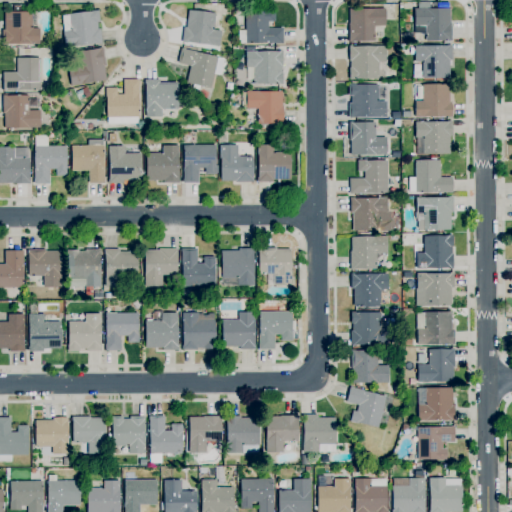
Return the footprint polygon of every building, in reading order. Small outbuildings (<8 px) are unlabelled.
[(451,42),(447,41),(425,41),(425,34),(414,34),(414,9),(417,9),(417,2),(429,2),(429,9),(450,9),(450,23),(451,23),(451,42)] [(352,42),(348,42),(348,23),(349,23),(349,9),(384,9),(385,26),(373,26),(374,41),(352,42)] [(64,47),(63,31),(62,16),(68,15),(68,14),(91,12),(91,11),(98,10),(99,22),(97,22),(97,29),(100,29),(101,44),(97,44),(96,43),(64,47)] [(218,47),(209,46),(209,45),(187,42),(186,43),(181,43),(183,27),(186,28),(188,10),(215,14),(213,30),(220,31),(218,47)] [(276,44),(267,44),(267,43),(238,43),(238,30),(245,30),(244,11),(265,11),(265,10),(274,10),(274,22),(268,22),(268,28),(282,28),(282,44),(276,44)] [(39,44),(2,45),(1,30),(4,30),(4,12),(31,12),(31,29),(39,29),(39,44)] [(449,78),(422,78),(422,62),(414,62),(414,54),(410,54),(410,48),(414,48),(414,46),(451,45),(451,60),(449,60),(449,78)] [(349,80),(349,68),(350,68),(349,62),(348,46),(352,46),(352,47),(385,46),(385,62),(378,62),(378,78),(356,79),(356,80),(349,80)] [(70,86),(68,69),(79,67),(76,52),(102,48),(105,66),(104,66),(106,80),(70,86)] [(199,89),(192,88),(193,84),(186,83),(190,66),(177,63),(181,48),(217,57),(217,58),(222,59),(219,75),(214,74),(210,89),(199,86),(199,89)] [(282,84),(275,85),(275,84),(253,84),(253,67),(245,68),(245,51),(256,51),(256,52),(278,52),(278,51),(282,51),(282,66),(281,66),(281,73),(282,73),(282,84)] [(18,91),(2,91),(2,72),(16,72),(16,58),(39,58),(40,90),(18,90),(18,91)] [(106,124),(106,97),(105,97),(105,88),(116,88),(116,94),(123,94),(123,80),(139,79),(139,85),(138,85),(138,95),(138,117),(137,117),(137,123),(106,124)] [(145,117),(145,107),(145,84),(144,84),(144,80),(159,79),(159,82),(177,82),(177,109),(161,109),(161,117),(145,117)] [(348,118),(348,103),(351,103),(351,96),(348,96),(348,84),(355,84),(355,85),(378,85),(378,102),(385,101),(386,117),(348,118)] [(448,117),(448,116),(424,117),(415,117),(414,101),(422,101),(422,99),(417,99),(416,87),(422,86),(422,84),(448,84),(449,102),(451,102),(451,117),(448,117)] [(282,124),(257,124),(257,109),(246,109),(246,91),(282,92),(281,106),(282,106),(282,124)] [(40,128),(25,128),(25,127),(4,128),(4,114),(2,114),(2,95),(6,95),(6,96),(28,95),(28,99),(36,99),(36,106),(28,106),(29,111),(40,111),(40,128)] [(422,154),(416,154),(416,138),(415,138),(414,122),(452,121),(452,136),(449,136),(450,154),(422,154)] [(386,155),(372,155),(350,155),(350,140),(349,140),(349,122),(353,122),(375,122),(375,137),(386,137),(386,155)] [(49,184),(33,184),(33,178),(34,178),(34,146),(35,146),(34,135),(47,135),(47,146),(66,146),(66,176),(55,176),(55,169),(49,170),(49,184)] [(163,183),(163,181),(145,181),(145,153),(162,153),(162,146),(178,145),(179,183),(163,183)] [(198,183),(182,183),(182,179),(183,179),(183,145),(215,145),(215,165),(216,165),(216,175),(204,175),(204,168),(198,168),(198,183)] [(253,183),(235,183),(235,181),(220,181),(220,159),(219,159),(219,145),(237,145),(237,156),(252,156),(252,178),(253,178),(253,183)] [(272,182),(257,182),(257,178),(257,155),(257,145),(273,145),(273,152),(290,152),(290,180),(272,180),(272,182)] [(104,184),(88,184),(88,171),(71,171),(71,146),(103,146),(103,168),(104,168),(104,184)] [(123,184),(107,184),(107,180),(108,180),(108,146),(124,146),(124,153),(141,153),(141,181),(123,181),(123,184)] [(29,184),(11,184),(11,183),(0,183),(0,147),(13,147),(13,148),(28,148),(28,158),(29,180),(29,184)] [(365,194),(349,194),(349,178),(363,178),(363,172),(357,172),(357,160),(366,160),(366,161),(386,161),(387,193),(365,193),(365,194)] [(451,193),(437,193),(437,192),(408,193),(408,177),(414,177),(414,161),(439,160),(439,177),(451,177),(451,193)] [(450,230),(423,230),(423,229),(418,229),(418,223),(415,218),(415,197),(447,197),(452,197),(452,212),(450,212),(450,230)] [(352,231),(351,213),(350,213),(349,198),(354,198),(354,199),(386,198),(386,211),(389,211),(389,219),(393,221),(393,229),(391,230),(352,231)] [(452,269),(449,269),(449,268),(425,268),(425,269),(416,269),(416,253),(423,253),(423,236),(447,236),(447,235),(453,235),(453,247),(451,247),(451,254),(452,254),(452,269)] [(350,270),(349,251),(351,251),(350,237),(373,237),(373,236),(386,236),(387,254),(376,254),(376,269),(354,269),(354,270),(350,270)] [(274,285),(267,285),(267,275),(259,275),(258,253),(257,253),(257,248),(276,248),(276,249),(290,249),(290,272),(291,272),(291,285),(274,285)] [(85,296),(85,287),(67,287),(67,257),(66,257),(66,250),(78,250),(78,251),(85,251),(85,250),(100,249),(100,255),(99,255),(99,287),(92,287),(92,295),(85,296)] [(105,287),(104,255),(103,255),(103,250),(119,249),(119,252),(136,252),(137,287),(105,287)] [(161,287),(144,287),(144,250),(158,250),(158,249),(177,249),(177,253),(176,253),(176,275),(161,275),(161,287)] [(213,286),(182,287),(181,265),(181,252),(180,252),(180,249),(196,249),(196,263),(203,263),(203,257),(214,257),(214,266),(213,266),(213,286)] [(253,285),(238,286),(237,279),(221,279),(221,251),(238,251),(238,249),(254,249),(254,254),(253,254),(253,285)] [(43,287),(43,276),(28,277),(28,254),(27,254),(27,250),(45,250),(45,251),(59,251),(60,286),(43,287)] [(23,288),(0,288),(0,264),(4,264),(4,251),(22,251),(23,288)] [(450,306),(415,306),(415,289),(416,289),(416,273),(449,273),(453,273),(453,288),(450,288),(450,306)] [(380,307),(353,307),(353,289),(350,289),(350,274),(354,274),(377,274),(387,274),(387,290),(380,290),(380,307)] [(94,299),(93,292),(102,291),(103,299),(94,299)] [(43,352),(28,352),(28,314),(29,314),(29,312),(36,312),(36,314),(44,314),(44,322),(60,322),(60,349),(43,349),(43,352)] [(254,350),(239,350),(239,347),(221,347),(221,320),(238,320),(238,312),(254,312),(254,350)] [(258,350),(258,344),(259,344),(259,312),(291,312),(291,332),(292,332),(292,341),(280,341),(280,335),(274,335),(274,349),(258,350)] [(453,345),(448,345),(448,344),(426,344),(426,345),(416,345),(416,330),(415,313),(423,313),(423,312),(451,312),(451,330),(453,330),(453,345)] [(120,351),(104,351),(104,344),(105,344),(105,313),(137,313),(137,334),(138,334),(138,343),(127,343),(127,336),(120,336),(120,351)] [(178,350),(163,351),(163,348),(145,348),(145,321),(155,321),(155,313),(161,313),(177,313),(177,323),(177,345),(178,350)] [(197,350),(181,350),(181,345),(182,345),(182,313),(197,313),(197,314),(202,314),(202,316),(207,316),(207,313),(213,313),(213,340),(215,340),(215,350),(203,350),(203,348),(197,348),(197,350)] [(355,346),(350,346),(350,331),(352,331),(352,324),(351,324),(351,313),(380,313),(380,329),(388,329),(388,345),(355,345),(355,346)] [(24,351),(9,351),(9,349),(0,349),(0,322),(7,322),(7,315),(23,314),(24,351)] [(85,351),(85,349),(79,349),(79,351),(67,352),(67,344),(68,344),(67,322),(84,321),(84,314),(100,314),(100,351),(85,351)] [(417,382),(417,365),(428,365),(427,350),(449,350),(449,349),(454,349),(454,367),(453,367),(453,382),(417,382)] [(388,383),(352,383),(352,369),(350,369),(350,350),(355,350),(355,351),(376,350),(376,366),(388,365),(388,383)] [(377,428),(358,423),(357,424),(349,421),(352,410),(356,412),(358,405),(346,402),(349,387),(353,388),(385,396),(377,428)] [(454,421),(449,421),(449,420),(426,420),(426,421),(417,421),(417,406),(416,406),(416,388),(451,388),(451,405),(453,405),(454,421)] [(334,452),(303,452),(302,420),(302,415),(317,415),(317,418),(335,418),(335,444),(334,444),(334,452)] [(144,454),(128,454),(128,446),(111,446),(111,424),(111,417),(123,417),(123,419),(129,419),(129,416),(144,416),(144,422),(144,454)] [(160,461),(149,461),(149,454),(148,420),(148,416),(164,416),(164,431),(170,431),(170,424),(182,424),(182,433),(181,433),(181,453),(160,454),(160,461)] [(206,453),(188,453),(188,417),(202,417),(220,416),(221,442),(206,442),(206,453)] [(225,453),(225,444),(226,443),(226,421),(225,421),(225,416),(240,416),(240,418),(257,418),(258,445),(258,452),(225,453)] [(282,453),(265,453),(265,417),(279,417),(279,416),(297,416),(297,441),(282,441),(282,453)] [(87,454),(87,443),(72,443),(72,421),(71,421),(71,417),(90,417),(90,418),(104,418),(104,441),(105,441),(105,454),(87,454)] [(11,462),(0,462),(0,418),(10,418),(10,432),(17,432),(17,426),(28,425),(28,435),(28,455),(11,455),(11,462)] [(67,455),(52,455),(52,447),(35,447),(35,420),(52,420),(52,418),(67,418),(67,455)] [(446,460),(437,460),(417,460),(416,427),(450,427),(450,426),(454,426),(454,442),(442,442),(442,449),(446,449),(446,460)] [(349,511),(317,511),(317,487),(318,487),(317,477),(324,477),(325,487),(333,487),(333,479),(349,479),(349,511)] [(391,511),(391,510),(391,486),(408,486),(408,478),(423,478),(424,511),(391,511)] [(428,511),(428,510),(429,510),(428,478),(444,478),(444,479),(461,479),(461,485),(461,511),(428,511)] [(273,511),(257,511),(257,502),(251,502),(251,509),(240,509),(240,479),(272,479),(272,511),(273,511)] [(278,511),(278,491),(292,490),(292,479),(309,479),(309,511),(278,511)] [(353,511),(354,511),(354,479),(370,479),(385,479),(385,486),(386,486),(386,509),(387,509),(387,511),(353,511)] [(62,511),(47,511),(47,503),(47,481),(79,480),(79,506),(62,506),(62,511)] [(123,511),(123,503),(124,503),(124,480),(156,480),(156,505),(139,505),(139,511),(123,511)] [(163,511),(163,480),(180,480),(180,491),(195,491),(195,511),(163,511)] [(200,511),(200,480),(216,480),(216,488),(234,487),(234,511),(200,511)] [(42,511),(27,511),(27,506),(20,506),(20,510),(9,510),(9,502),(10,502),(9,482),(42,481),(42,511)] [(119,511),(86,511),(86,488),(103,488),(103,481),(119,481),(119,511)]
